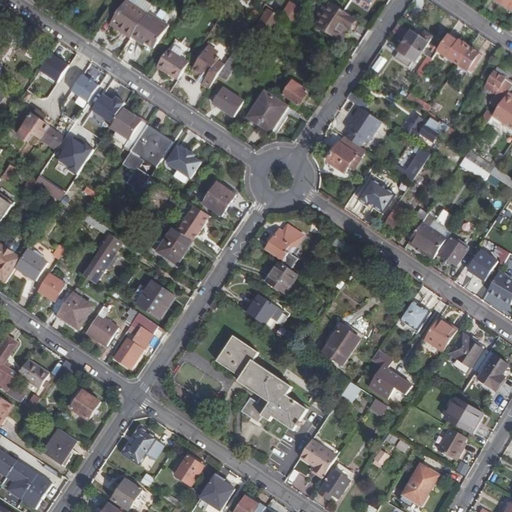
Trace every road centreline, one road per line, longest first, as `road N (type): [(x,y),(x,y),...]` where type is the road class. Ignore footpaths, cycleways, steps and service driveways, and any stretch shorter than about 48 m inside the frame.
road 1 (residential): [(281,179),(12,0)]
road 2 (residential): [(511,333),(281,179)]
road 3 (residential): [(137,396),(281,179)]
road 4 (residential): [(281,179),(401,0)]
road 5 (residential): [(310,511),(137,396)]
road 6 (residential): [(137,396),(0,304)]
road 7 (residential): [(137,396),(59,511)]
